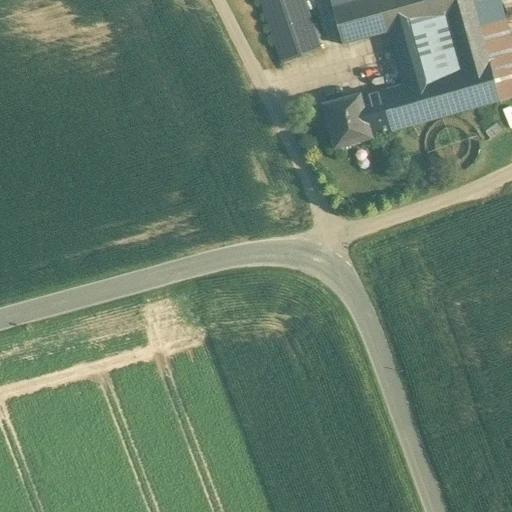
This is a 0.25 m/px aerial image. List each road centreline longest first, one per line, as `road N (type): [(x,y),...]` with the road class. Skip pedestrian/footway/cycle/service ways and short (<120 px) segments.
road 1 (residential): [(0,326),(326,239)]
road 2 (residential): [(433,511),(326,239)]
road 3 (track): [(217,0),(326,239)]
road 4 (residential): [(326,239),(511,177)]
